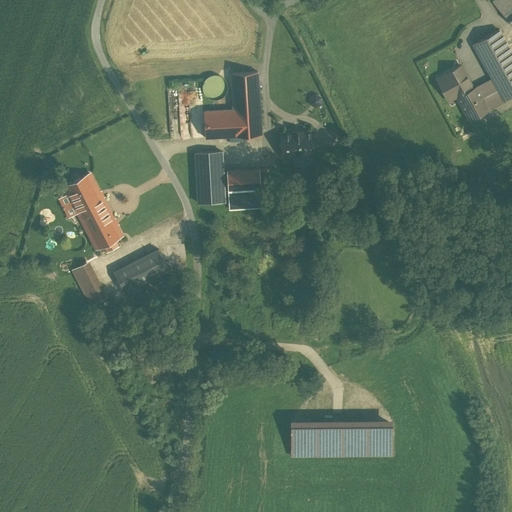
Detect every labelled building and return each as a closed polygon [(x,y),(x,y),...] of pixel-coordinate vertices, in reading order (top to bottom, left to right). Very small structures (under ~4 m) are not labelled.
[(511,0),(494,0),(492,2),(511,24),(511,0)] [(511,96),(511,54),(499,29),(474,43),(492,78),(477,86),(489,109),(511,96)] [(469,120),(489,109),(477,86),(473,88),(461,65),(437,78),(447,96),(454,92),(469,120)] [(257,71),(232,73),(234,109),(204,110),(206,137),(261,134),(257,71)] [(208,97),(211,99),(214,99),(217,99),(220,99),(222,97),(225,95),(226,93),(227,90),(228,87),(227,84),(226,81),(225,79),(222,77),(220,75),(217,75),(214,75),(211,75),(208,77),(206,79),(204,81),(203,84),(203,87),(203,90),(204,93),(206,95),(208,97)] [(314,94),(309,98),(310,105),(312,106),(315,107),(321,103),(319,96),(314,94)] [(313,132),(282,134),(283,156),(296,155),(296,163),(314,162),(313,132)] [(221,151),(196,152),(199,203),(224,202),(224,192),(223,173),(221,151)] [(259,169),(227,170),(228,190),(228,191),(260,189),(259,169)] [(111,215),(89,174),(65,187),(97,247),(124,232),(113,213),(111,215)] [(261,205),(260,189),(228,191),(229,207),(261,205)] [(372,229),(354,228),(353,238),(371,238),(372,229)] [(169,268),(159,249),(114,272),(124,291),(169,268)] [(83,263),(68,271),(87,307),(102,299),(83,263)] [(320,418),(291,419),(292,455),(392,454),(392,418),(357,418),(320,418)]
